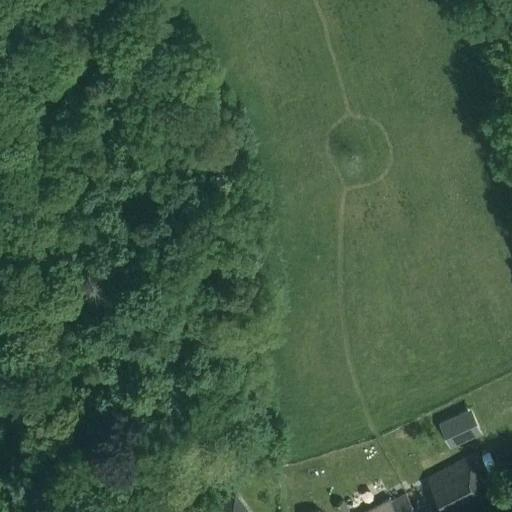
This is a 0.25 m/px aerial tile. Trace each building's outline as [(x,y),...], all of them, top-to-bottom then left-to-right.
[(453,444),(486,430),(474,404),(442,418),(453,444)] [(471,453),(428,476),(446,511),(462,511),(493,496),(471,453)] [(253,511),(236,489),(215,504),(220,511),(253,511)] [(417,511),(407,492),(391,501),(372,511),(417,511)] [(344,501),(335,506),(337,511),(347,511),(349,511),(344,501)]
